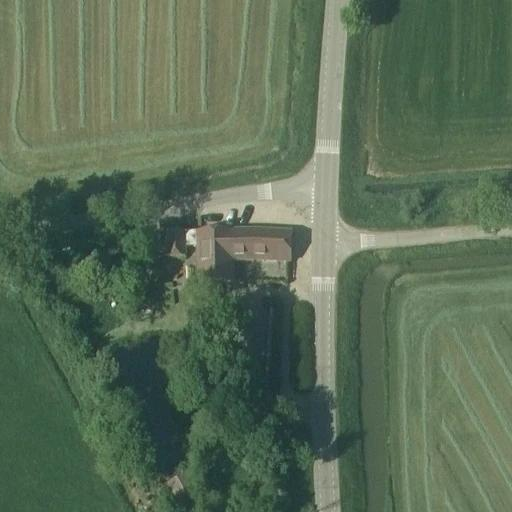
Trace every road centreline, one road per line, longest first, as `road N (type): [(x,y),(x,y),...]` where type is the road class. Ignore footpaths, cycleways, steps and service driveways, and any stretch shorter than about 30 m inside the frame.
road 1 (unclassified): [(0,237),(305,212)]
road 2 (unclassified): [(300,297),(327,275),(511,253)]
road 3 (tertiary): [(305,212),(335,0)]
road 4 (tertiary): [(302,511),(300,297)]
